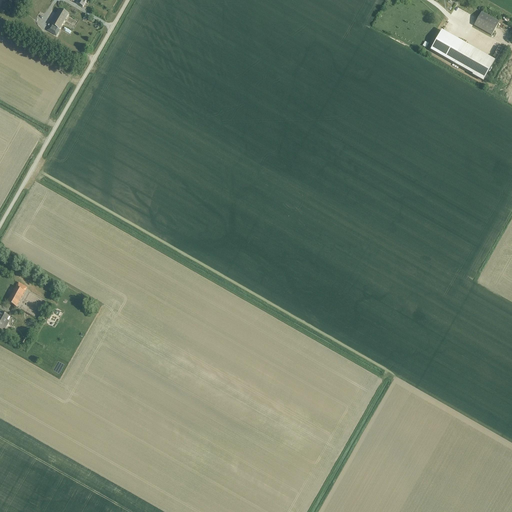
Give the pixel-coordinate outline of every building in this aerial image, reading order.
[(60,30),(69,15),(60,10),(51,24),(51,25),(47,31),(56,36),(60,30)] [(474,26),(492,36),(499,23),(481,13),(474,26)] [(452,63),(463,43),(461,42),(442,31),(434,45),(430,51),(451,63),(452,63)] [(483,81),(495,61),(463,43),(452,63),(483,81)] [(8,302),(16,307),(25,292),(16,287),(8,302)] [(0,329),(4,331),(9,322),(7,320),(9,316),(2,312),(0,315),(0,329)]
